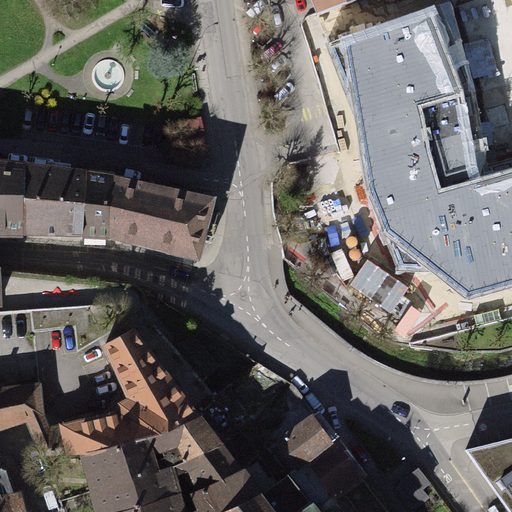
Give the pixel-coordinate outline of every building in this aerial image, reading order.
[(352,2),(356,0),(310,0),(312,5),(318,3),(321,10),(316,12),(317,14),(352,1),(352,2)] [(467,295),(511,282),(511,172),(485,180),(484,172),(482,164),(470,90),(446,8),(391,26),(382,0),(356,0),(352,2),(352,1),(317,14),(316,15),(358,117),(370,192),(372,197),(374,203),(377,209),(400,267),(432,268),(467,295)] [(0,233),(23,234),(24,165),(0,162),(0,233)] [(87,173),(24,165),(23,234),(80,234),(81,204),(87,173)] [(113,177),(87,173),(81,204),(80,234),(109,235),(108,210),(113,177)] [(213,198),(113,177),(108,210),(109,235),(197,258),(213,198)] [(132,328),(105,343),(126,390),(124,391),(126,401),(120,403),(117,410),(117,411),(62,425),(62,426),(38,438),(38,436),(33,438),(34,442),(37,441),(42,455),(84,454),(198,416),(132,328)] [(192,335),(180,344),(207,375),(218,365),(192,335)] [(30,417),(41,414),(38,385),(0,388),(0,426),(25,419),(27,423),(31,421),(30,417)] [(314,413),(275,441),(295,469),(335,440),(314,413)] [(84,454),(93,489),(154,470),(187,458),(219,444),(198,416),(84,454)] [(360,474),(335,440),(295,469),(289,473),(309,499),(312,497),(317,504),(360,474)] [(206,488),(240,470),(219,444),(187,458),(154,470),(93,489),(98,511),(118,511),(177,493),(206,488)] [(0,461),(0,495),(18,492),(8,467),(0,461)] [(399,482),(396,487),(399,489),(413,509),(428,496),(422,487),(429,481),(418,467),(399,482)] [(511,467),(488,475),(498,490),(511,510),(511,467)] [(220,511),(257,494),(240,470),(206,488),(177,493),(118,511),(220,511)] [(322,511),(317,504),(312,497),(309,499),(289,473),(259,496),(257,494),(220,511),(322,511)] [(0,511),(21,511),(18,492),(0,495),(0,511)]
